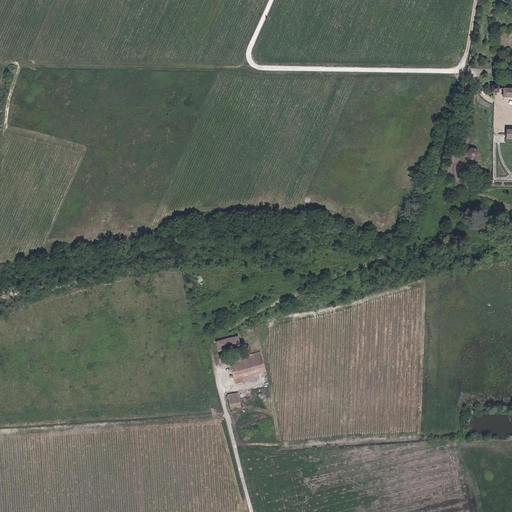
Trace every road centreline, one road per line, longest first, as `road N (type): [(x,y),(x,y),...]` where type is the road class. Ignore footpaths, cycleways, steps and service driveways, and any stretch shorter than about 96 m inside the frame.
road 1 (track): [(511,73),(264,68),(251,46),(271,0)]
road 2 (track): [(511,209),(454,171),(475,101),(463,72)]
